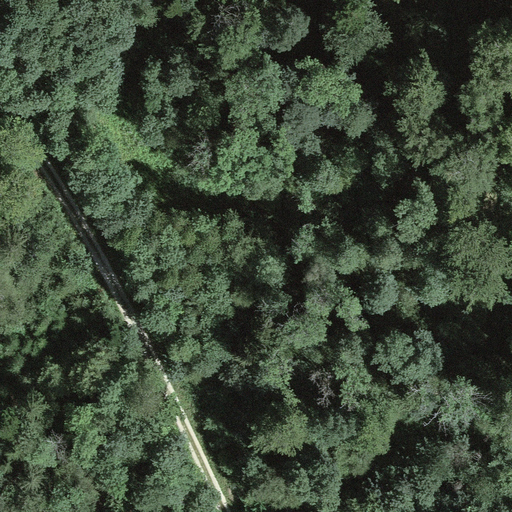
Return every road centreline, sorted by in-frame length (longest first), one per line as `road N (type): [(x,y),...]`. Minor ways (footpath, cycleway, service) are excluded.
road 1 (track): [(220,511),(146,329),(0,111)]
road 2 (track): [(511,236),(493,234),(146,329)]
